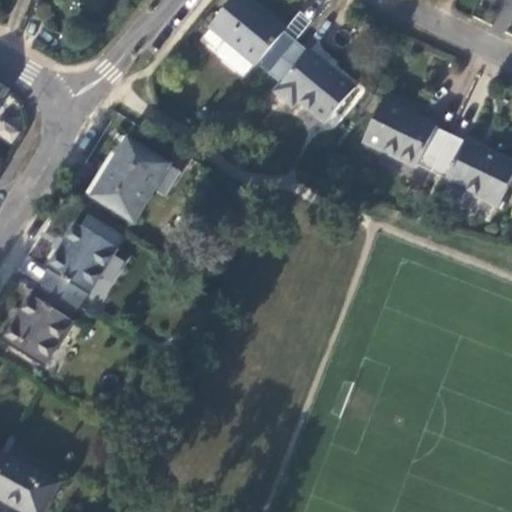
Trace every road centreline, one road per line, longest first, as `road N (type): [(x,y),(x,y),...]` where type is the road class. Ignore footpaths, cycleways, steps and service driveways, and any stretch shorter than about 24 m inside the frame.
road 1 (residential): [(56,104),(106,72),(169,0)]
road 2 (residential): [(0,234),(53,146),(56,104)]
